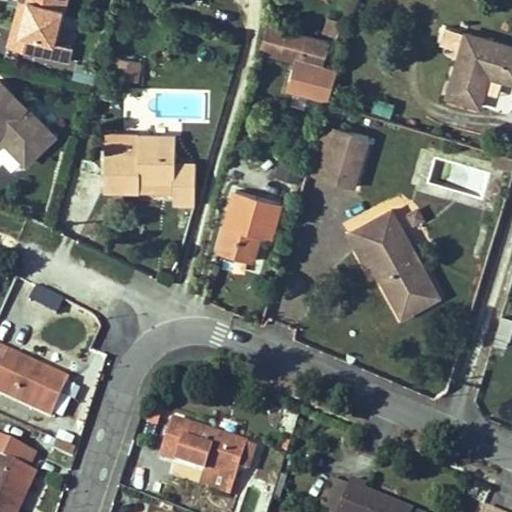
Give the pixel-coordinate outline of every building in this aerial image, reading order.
[(27,0),(27,1),(19,33),(12,31),(8,46),(67,61),(71,46),(55,42),(65,0),(27,0)] [(19,33),(27,1),(23,0),(20,0),(12,31),(19,33)] [(344,38),(347,26),(333,22),(330,34),(344,38)] [(287,89),(328,100),(337,70),(323,66),(330,42),(267,25),(260,50),(295,59),(287,89)] [(489,75),(511,81),(511,45),(466,32),(466,33),(445,26),(440,44),(461,50),(447,96),(479,106),(489,75)] [(141,62),(116,57),(112,76),(137,82),(141,62)] [(0,135),(26,162),(53,135),(0,80),(0,135)] [(100,89),(98,99),(111,101),(113,91),(100,89)] [(389,115),(393,102),(375,95),(370,109),(389,115)] [(325,110),(342,115),(345,106),(328,101),(325,110)] [(306,173),(321,177),(337,126),(322,122),(306,173)] [(369,136),(337,126),(321,177),(354,187),(369,136)] [(104,190),(173,191),(173,202),(195,202),(196,165),(175,164),(176,136),(105,134),(104,190)] [(250,146),(246,159),(259,163),(263,150),(250,146)] [(492,163),(511,169),(511,156),(496,151),(492,163)] [(304,164),(281,157),(275,175),(298,182),(304,164)] [(251,261),(259,235),(259,234),(255,233),(259,221),(274,225),(281,203),(236,190),(218,251),(251,261)] [(402,316),(439,296),(392,210),(355,230),(373,262),(402,316)] [(271,239),(274,225),(259,221),(255,233),(259,234),(259,235),(271,239)] [(367,266),(373,262),(355,230),(349,233),(367,266)] [(35,285),(29,299),(56,310),(62,296),(35,285)] [(511,356),(511,335),(506,334),(500,353),(511,356)] [(0,393),(52,417),(69,380),(45,369),(42,374),(37,372),(39,367),(0,348),(0,393)] [(80,389),(68,384),(63,396),(75,401),(80,389)] [(239,468),(249,471),(257,447),(247,444),(247,443),(172,418),(159,459),(203,473),(199,486),(230,496),(239,468)] [(0,511),(16,511),(19,506),(17,505),(26,486),(28,487),(30,488),(37,473),(28,469),(35,453),(0,436),(0,511)] [(290,442),(282,439),(279,448),(286,451),(290,442)] [(56,440),(54,447),(73,455),(75,449),(56,440)] [(292,457),(286,455),(272,497),(279,499),(292,457)] [(420,511),(364,489),(366,484),(351,478),(348,485),(336,511),(420,511)] [(318,511),(336,511),(348,485),(332,479),(318,511)] [(26,486),(17,505),(19,506),(28,487),(26,486)]
